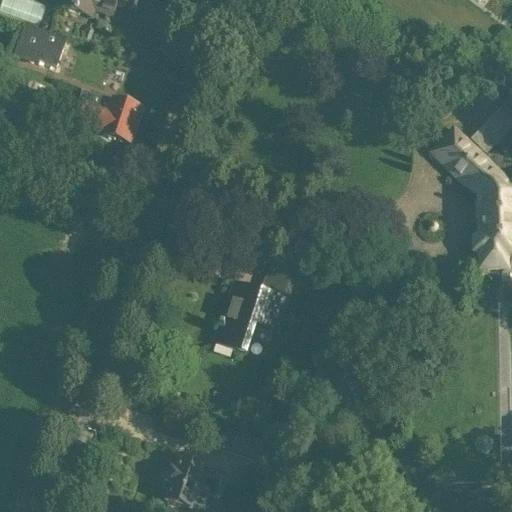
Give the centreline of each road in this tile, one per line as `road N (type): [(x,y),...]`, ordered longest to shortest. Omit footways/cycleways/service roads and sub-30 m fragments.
road 1 (tertiary): [(54,511),(152,216)]
road 2 (tertiary): [(152,216),(223,0)]
road 3 (unclassified): [(152,216),(0,144)]
